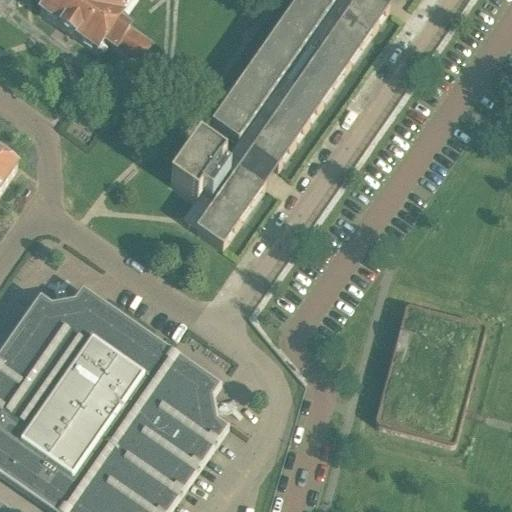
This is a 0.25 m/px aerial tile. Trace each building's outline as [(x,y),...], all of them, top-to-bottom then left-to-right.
[(51,0),(40,16),(97,56),(104,45),(137,68),(151,47),(118,25),(122,19),(121,18),(133,0),(51,0)] [(211,129),(237,148),(238,148),(340,0),(305,0),(301,7),(299,6),(300,5),(298,4),(290,16),(291,17),(292,17),(293,18),(287,27),(286,25),(284,24),(276,36),(278,37),(278,36),(279,37),(271,50),(270,50),(270,51),(267,49),(266,50),(269,52),(268,53),(260,66),(258,65),(258,64),(257,63),(249,75),(250,76),(252,77),(243,89),(242,90),(240,88),(239,89),(242,91),(241,92),(241,93),(232,105),(231,104),(229,103),(221,114),(223,115),(225,116),(219,125),(217,124),(217,123),(216,123),(211,129)] [(315,121),(323,110),(322,109),(320,108),(329,96),(330,95),(333,96),(333,95),(331,93),(331,92),(340,80),(341,81),(343,82),(350,71),(351,70),(349,69),(349,70),(348,69),(356,56),(357,56),(357,55),(360,57),(361,56),(358,54),(359,53),(367,40),(369,41),(369,42),(370,43),(378,31),(377,30),(375,29),(381,21),(383,22),(382,22),(384,23),(389,16),(365,0),(360,0),(251,157),(277,176),(282,169),(281,168),(280,168),(279,167),(285,158),(286,159),(286,160),(288,161),(296,149),(294,148),(293,147),(299,139),(300,140),(301,141),(309,129),(308,128),(308,129),(306,128),(312,119),(314,120),(315,121)] [(196,207),(220,173),(225,166),(199,147),(194,154),(195,155),(196,154),(197,156),(191,164),(190,163),(188,162),(180,173),(182,174),(183,175),(177,184),(176,183),(176,182),(175,182),(170,188),(196,207)] [(0,196),(17,172),(0,159),(0,196)] [(238,175),(196,236),(222,254),(241,228),(239,227),(238,226),(246,213),(247,214),(247,213),(250,214),(251,213),(248,212),(249,210),(257,198),(259,199),(260,200),(265,193),(238,175)] [(224,176),(217,185),(223,189),(229,180),(224,176)] [(223,189),(217,185),(205,202),(211,206),(223,189)] [(73,305),(67,306),(65,307),(59,308),(57,308),(51,309),(41,302),(40,302),(39,302),(38,302),(38,303),(7,347),(9,348),(4,355),(0,360),(0,482),(42,511),(174,511),(228,435),(228,434),(228,433),(227,432),(217,425),(216,419),(216,417),(215,411),(215,409),(213,403),(220,393),(221,392),(221,391),(220,391),(220,390),(102,308),(101,310),(89,301),(90,299),(83,295),(82,294),(81,294),(81,295),(80,295),(73,305)] [(456,447),(485,338),(485,337),(485,335),(484,334),(484,333),(483,332),(482,331),(480,331),(411,313),(410,313),(408,313),(407,313),(406,314),(405,315),(404,316),(404,317),(375,427),(375,428),(375,429),(376,430),(376,431),(378,432),(379,433),(450,451),(451,451),(452,451),(453,450),(454,449),(455,448),(456,447)]
